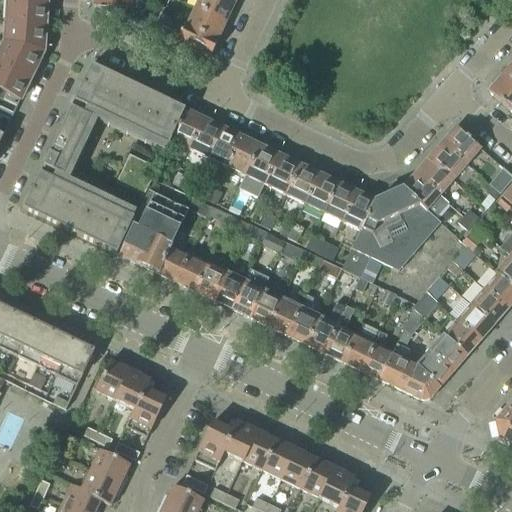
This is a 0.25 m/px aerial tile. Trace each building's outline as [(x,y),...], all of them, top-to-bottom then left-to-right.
[(6,0),(5,22),(44,25),(46,3),(6,0)] [(116,9),(115,18),(131,25),(137,12),(132,10),(132,0),(93,0),(93,7),(116,9)] [(221,0),(197,0),(193,10),(223,24),(226,17),(229,16),(232,9),(231,7),(232,5),(221,0)] [(131,25),(144,31),(151,15),(139,9),(137,12),(131,25)] [(193,10),(184,29),(216,44),(220,34),(219,32),(223,24),(193,10)] [(216,44),(184,29),(160,18),(152,35),(205,61),(209,59),(216,44)] [(5,22),(3,44),(42,54),(44,25),(5,22)] [(3,44),(0,50),(0,67),(29,81),(42,54),(3,44)] [(502,78),(500,80),(511,89),(511,66),(509,69),(507,69),(501,76),(502,78)] [(29,81),(0,67),(0,92),(5,95),(18,101),(19,101),(29,81)] [(166,149),(169,143),(184,113),(183,112),(183,113),(89,68),(72,104),(69,110),(41,169),(61,179),(92,114),(166,149)] [(511,89),(500,80),(496,85),(493,85),(488,91),(488,94),(487,95),(511,116),(511,89)] [(5,95),(2,102),(15,108),(18,101),(5,95)] [(0,109),(0,118),(8,122),(12,115),(0,109)] [(169,143),(187,152),(202,121),(184,113),(169,143)] [(187,152),(206,161),(221,130),(202,121),(187,152)] [(454,129),(440,146),(465,168),(480,152),(454,129)] [(206,161),(224,170),(239,139),(221,130),(206,161)] [(224,170),(243,179),(257,148),(239,139),(224,170)] [(440,146),(426,162),(452,184),(465,168),(440,146)] [(243,179),(238,190),(257,199),(262,188),(277,157),(257,148),(243,179)] [(262,188),(284,198),(298,167),(277,157),(262,188)] [(426,162),(412,177),(438,199),(452,184),(426,162)] [(125,167),(120,178),(139,187),(144,176),(125,167)] [(284,198),(302,207),(317,176),(298,167),(284,198)] [(488,187),(489,188),(499,196),(511,181),(511,180),(502,171),(488,187)] [(152,182),(162,187),(165,178),(156,174),(152,182)] [(38,176),(20,212),(115,257),(132,221),(38,176)] [(176,176),(171,187),(176,189),(177,190),(181,181),(180,177),(176,176)] [(302,207),(321,216),(336,185),(317,176),(302,207)] [(412,177),(399,192),(434,221),(446,206),(438,199),(412,177)] [(321,216),(340,225),(354,194),(336,185),(321,216)] [(511,186),(501,199),(511,207),(511,208),(511,207),(511,186)] [(499,196),(489,188),(484,194),(493,203),(499,196)] [(201,201),(208,204),(214,193),(206,189),(201,201)] [(373,203),(358,234),(348,256),(340,272),(358,281),(369,261),(381,267),(397,275),(439,226),(433,221),(434,221),(399,192),(374,204),(373,203)] [(214,193),(208,204),(215,208),(221,196),(214,193)] [(117,257),(117,258),(155,276),(169,248),(181,222),(186,212),(147,194),(130,229),(117,257)] [(340,225),(358,234),(373,203),(354,194),(340,225)] [(511,207),(501,199),(495,206),(505,214),(511,207)] [(204,221),(205,218),(209,210),(191,201),(186,212),(204,221)] [(229,219),(209,210),(205,218),(225,227),(225,226),(229,219)] [(467,213),(462,219),(471,228),(476,222),(467,213)] [(264,217),(258,228),(268,233),(273,221),(264,217)] [(225,226),(244,235),(247,227),(229,218),(229,219),(225,226)] [(471,228),(462,219),(456,225),(466,234),(471,228)] [(479,224),(474,230),(483,238),(488,232),(479,224)] [(244,235),(243,237),(262,246),(266,237),(259,233),(247,227),(244,235)] [(279,238),(286,242),(291,230),(284,227),(279,238)] [(291,230),(286,242),(295,246),(300,235),(291,230)] [(483,238),(474,230),(468,236),(478,244),(483,238)] [(511,235),(511,236),(498,251),(507,259),(511,263),(511,235)] [(261,248),(279,256),(284,245),(266,237),(262,246),(261,248)] [(305,251),(323,260),(329,248),(310,239),(305,251)] [(287,258),(299,263),(303,254),(284,245),(284,246),(284,245),(279,256),(286,260),(287,258)] [(155,276),(174,285),(188,256),(169,248),(155,276)] [(329,248),(323,260),(331,263),(336,252),(329,248)] [(458,259),(452,265),(460,273),(474,257),(466,250),(458,259)] [(299,263),(317,272),(322,263),(303,254),(299,263)] [(174,285),(192,294),(206,265),(188,256),(174,285)] [(493,275),(495,276),(511,291),(511,263),(507,259),(493,275)] [(369,261),(358,281),(366,285),(371,287),(381,267),(369,261)] [(322,263),(317,272),(321,274),(321,275),(335,282),(340,272),(322,263)] [(192,294),(211,303),(225,274),(206,265),(192,294)] [(460,273),(452,265),(446,272),(454,280),(460,273)] [(243,283),(229,312),(248,321),(265,284),(267,281),(249,272),(244,283),(243,283)] [(211,303),(229,312),(243,283),(225,274),(211,303)] [(511,291),(495,276),(482,292),(506,312),(511,305),(511,291)] [(353,292),(361,296),(366,285),(358,281),(353,292)] [(437,281),(424,296),(433,305),(447,289),(437,281)] [(265,284),(248,321),(267,330),(281,301),(284,294),(265,284)] [(482,292),(468,308),(492,329),(506,312),(482,292)] [(385,294),(380,305),(390,310),(392,305),(395,298),(386,294),(385,294)] [(267,330),(286,339),(305,298),(297,295),(292,306),(281,301),(267,330)] [(414,307),(412,313),(420,320),(433,305),(424,296),(414,307)] [(286,339),(303,347),(317,318),(306,313),(311,301),(305,298),(286,339)] [(395,298),(392,305),(404,311),(407,304),(396,299),(395,298)] [(303,347),(322,356),(345,309),(335,304),(326,322),(317,318),(303,347)] [(468,308),(455,322),(479,343),(492,329),(468,308)] [(0,343),(13,316),(0,309),(0,343)] [(322,356),(341,365),(354,336),(343,330),(352,312),(345,309),(322,356)] [(412,313),(403,331),(410,338),(423,323),(420,320),(412,313)] [(33,325),(13,316),(0,343),(0,352),(16,360),(33,325)] [(455,322),(441,338),(465,359),(479,343),(455,322)] [(53,335),(33,325),(16,360),(36,370),(53,335)] [(410,338),(403,331),(396,347),(404,351),(409,338),(410,338)] [(73,344),(53,335),(36,370),(56,379),(73,344)] [(360,374),(379,383),(392,354),(381,348),(386,338),(378,335),(374,345),(360,374)] [(341,365),(360,374),(374,345),(354,336),(341,365)] [(441,338),(428,353),(452,374),(465,359),(441,338)] [(92,354),(73,344),(56,379),(76,389),(92,354)] [(396,347),(392,354),(379,383),(421,403),(428,402),(438,390),(414,369),(403,364),(408,353),(404,351),(396,347)] [(428,353),(414,369),(438,390),(452,374),(428,353)] [(94,394),(114,404),(130,370),(120,365),(117,368),(108,364),(94,394)] [(114,404),(133,413),(147,382),(140,379),(140,375),(130,370),(114,404)] [(31,380),(27,387),(39,392),(42,385),(31,380)] [(147,382),(133,413),(124,431),(145,441),(164,402),(149,395),(153,385),(147,382)] [(511,402),(494,423),(495,431),(497,440),(511,446),(511,402)] [(214,473),(222,455),(237,425),(230,422),(226,432),(211,425),(192,463),(214,473)] [(222,455),(241,464),(257,431),(247,426),(243,428),(237,425),(222,455)] [(82,439),(94,445),(99,437),(86,431),(82,439)] [(241,464),(260,473),(275,444),(267,440),(267,436),(257,431),(241,464)] [(99,437),(94,445),(107,451),(111,443),(99,437)] [(260,473),(280,483),(295,449),(286,445),(282,447),(275,444),(260,473)] [(117,445),(113,454),(134,464),(138,456),(117,445)] [(280,483),(299,492),(313,462),(306,458),(306,454),(295,449),(280,483)] [(54,453),(49,463),(57,467),(58,465),(62,467),(66,459),(54,453)] [(98,454),(88,474),(122,490),(126,480),(124,477),(128,468),(98,454)] [(299,492),(319,501),(335,468),(325,463),(321,466),(313,462),(299,492)] [(57,467),(49,463),(44,474),(53,478),(57,467)] [(319,501),(337,510),(351,480),(345,477),(344,473),(335,468),(319,501)] [(88,474),(80,492),(110,507),(113,500),(117,500),(122,490),(88,474)] [(181,487),(203,497),(207,488),(185,478),(181,487)] [(351,480),(337,510),(336,511),(362,511),(368,500),(353,493),(358,483),(351,480)] [(40,483),(34,496),(43,500),(48,487),(40,483)] [(70,488),(60,508),(68,511),(96,511),(99,504),(109,509),(110,507),(80,492),(70,488)] [(164,498),(159,508),(166,511),(197,511),(202,503),(172,489),(168,497),(164,498)] [(209,500),(221,506),(225,497),(213,491),(209,500)] [(28,508),(36,511),(43,500),(34,496),(28,508)] [(225,497),(221,506),(233,511),(238,503),(226,498),(225,497)] [(251,510),(255,511),(265,511),(267,507),(255,501),(251,510)]
